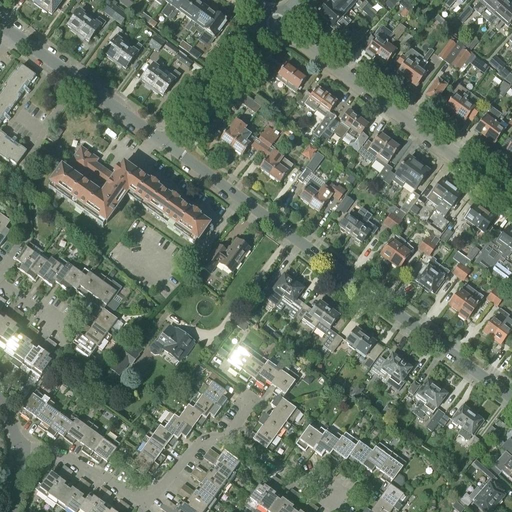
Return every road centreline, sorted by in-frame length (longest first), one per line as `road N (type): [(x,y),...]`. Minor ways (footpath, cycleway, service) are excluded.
road 1 (residential): [(511,398),(166,145)]
road 2 (residential): [(511,199),(275,24)]
road 3 (residential): [(230,441),(206,440),(160,490),(141,497),(67,458),(17,450)]
road 4 (residential): [(166,145),(0,24)]
road 5 (unknown): [(238,198),(224,230),(126,328)]
road 6 (residential): [(166,145),(275,24)]
road 7 (residential): [(340,498),(230,441)]
